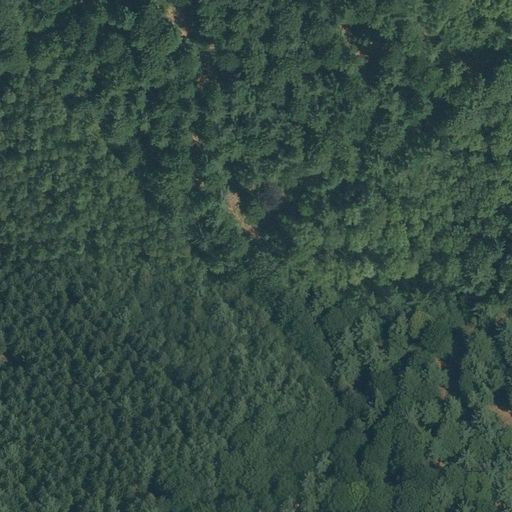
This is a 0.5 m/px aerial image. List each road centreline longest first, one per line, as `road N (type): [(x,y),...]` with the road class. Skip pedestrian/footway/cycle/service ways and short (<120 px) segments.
road 1 (track): [(27,40),(428,511)]
road 2 (track): [(398,0),(402,36),(421,67),(511,88)]
